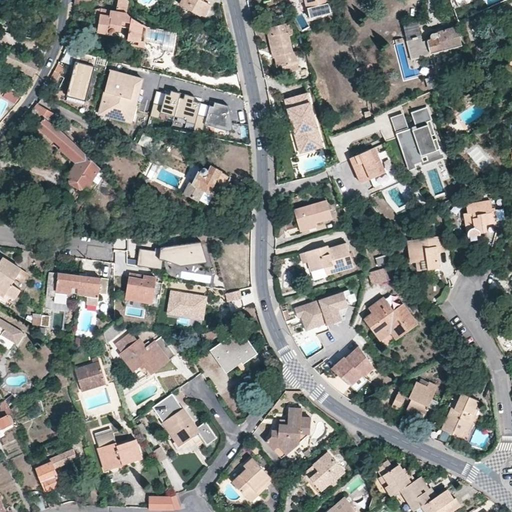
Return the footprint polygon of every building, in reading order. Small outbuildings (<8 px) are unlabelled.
[(120,31),(121,26),(128,27),(126,39),(138,41),(141,24),(131,19),(127,17),(124,14),(126,2),(123,0),(118,0),(116,12),(102,10),(100,18),(98,32),(110,35),(110,33),(111,34),(112,34),(114,34),(115,33),(115,31),(115,30),(120,31)] [(181,0),(179,5),(204,18),(210,6),(207,4),(203,1),(203,0),(181,0)] [(304,0),(305,1),(309,16),(318,14),(318,17),(331,14),(327,0),(304,0)] [(173,13),(166,9),(162,16),(167,19),(169,19),(171,19),(174,13),(173,13)] [(167,19),(162,16),(158,23),(158,24),(163,27),(167,19)] [(294,51),(292,51),(287,32),(283,33),(282,25),(265,30),(271,54),(273,55),(277,68),(281,66),(297,62),(294,51)] [(17,27),(16,34),(28,36),(29,28),(17,27)] [(427,40),(431,54),(462,46),(457,27),(431,35),(430,36),(430,38),(430,39),(427,40)] [(143,42),(138,41),(126,39),(125,44),(142,47),(143,42)] [(34,77),(42,62),(11,49),(5,63),(24,71),(24,72),(34,77)] [(65,92),(86,98),(98,56),(77,50),(65,92)] [(281,66),(283,73),(299,69),(297,62),(281,66)] [(361,82),(376,78),(371,64),(357,69),(361,82)] [(63,68),(57,65),(47,85),(53,88),(63,68)] [(134,99),(131,98),(133,90),(139,91),(142,79),(123,74),(110,70),(102,98),(98,114),(130,123),(134,111),(137,112),(139,105),(140,103),(140,101),(138,100),(137,99),(134,99)] [(433,91),(440,88),(436,77),(429,78),(433,91)] [(175,118),(180,97),(181,92),(170,90),(169,94),(163,93),(158,115),(175,118)] [(307,92),(285,98),(287,108),(291,107),(294,115),(290,116),(294,133),(302,131),(305,145),(320,141),(307,92)] [(194,123),(199,102),(193,101),(195,95),(185,93),(184,98),(180,97),(175,118),(194,123)] [(214,106),(208,105),(204,124),(233,130),(229,105),(215,102),(214,106)] [(36,104),(33,108),(50,122),(55,114),(38,105),(36,104)] [(61,146),(59,149),(70,158),(69,160),(71,167),(73,169),(67,176),(70,178),(69,181),(81,190),(83,186),(86,188),(92,180),(100,168),(74,144),(63,133),(50,122),(33,108),(22,122),(28,126),(34,119),(38,124),(37,126),(43,130),(61,146)] [(433,135),(425,111),(412,115),(418,134),(411,136),(409,130),(401,132),(412,165),(422,161),(420,155),(424,154),(427,162),(441,157),(436,140),(431,141),(429,136),(433,135)] [(302,131),(294,133),(299,152),(321,147),(320,141),(305,145),(302,131)] [(370,178),(384,172),(377,154),(374,148),(350,158),(360,183),(370,178)] [(377,154),(384,172),(370,178),(374,188),(398,178),(391,161),(387,150),(377,154)] [(184,193),(207,205),(218,184),(224,187),(230,177),(210,166),(207,170),(202,167),(192,184),(189,183),(184,193)] [(92,180),(98,184),(105,173),(100,168),(92,180)] [(161,197),(155,195),(153,205),(159,207),(161,197)] [(314,204),(310,204),(309,205),(294,209),(299,227),(315,222),(320,221),(327,219),(332,217),(326,200),(314,204)] [(485,232),(484,223),(496,222),(494,208),(491,209),(490,201),(465,204),(466,212),(467,217),(464,217),(466,232),(467,235),(468,237),(470,239),(472,239),(474,239),(476,238),(477,237),(478,236),(479,234),(479,233),(485,232)] [(353,209),(350,202),(342,206),(345,212),(353,209)] [(299,227),(300,231),(316,226),(315,222),(299,227)] [(407,240),(411,262),(416,262),(417,270),(438,267),(436,253),(444,251),(441,235),(407,240)] [(139,248),(137,263),(162,268),(164,259),(180,256),(181,264),(196,262),(195,255),(205,253),(202,240),(164,245),(163,250),(139,248)] [(311,271),(324,267),(331,265),(333,272),(351,267),(353,266),(347,243),(328,248),(327,245),(305,252),(308,261),(311,271)] [(305,252),(300,253),(303,262),(308,261),(305,252)] [(21,269),(3,257),(0,261),(0,300),(5,303),(11,295),(15,298),(21,289),(18,287),(20,283),(15,279),(21,269)] [(376,259),(378,266),(387,264),(385,257),(376,259)] [(326,274),(333,272),(331,265),(324,267),(326,274)] [(368,272),(372,285),(392,279),(387,265),(368,272)] [(77,293),(79,275),(58,272),(58,273),(49,272),(47,295),(55,296),(54,301),(65,303),(67,292),(77,293)] [(130,273),(126,298),(151,302),(155,282),(155,277),(130,273)] [(79,275),(77,293),(99,295),(99,294),(107,294),(109,278),(79,275)] [(151,302),(158,303),(161,283),(155,282),(151,302)] [(225,293),(227,301),(241,296),(239,289),(225,293)] [(207,295),(170,290),(166,314),(204,319),(207,295)] [(341,320),(337,309),(347,305),(342,291),(294,308),(297,318),(300,317),(303,316),(304,319),(301,320),(305,330),(326,323),(326,325),(341,320)] [(416,324),(399,300),(391,306),(384,297),(369,308),(372,313),(364,319),(376,335),(387,326),(391,331),(396,339),(416,324)] [(24,333),(0,318),(0,335),(1,334),(16,343),(20,335),(23,336),(24,333)] [(103,331),(107,344),(121,331),(119,328),(114,322),(103,331)] [(376,335),(379,340),(391,331),(387,326),(376,335)] [(224,369),(238,359),(241,363),(242,364),(257,353),(246,337),(241,339),(236,332),(211,350),(224,369)] [(151,344),(148,341),(143,344),(139,339),(136,341),(130,333),(116,344),(123,353),(121,354),(131,369),(133,370),(140,366),(144,363),(146,365),(152,373),(175,355),(161,337),(151,344)] [(373,367),(356,344),(343,356),(361,375),(362,377),(373,367)] [(361,375),(343,356),(342,355),(329,367),(350,385),(361,375)] [(241,363),(238,359),(224,369),(226,372),(241,363)] [(68,384),(64,368),(55,371),(60,387),(68,384)] [(101,370),(77,377),(82,393),(83,393),(106,385),(101,370)] [(406,408),(423,416),(437,386),(428,382),(425,387),(415,382),(408,398),(410,400),(406,408)] [(106,385),(83,393),(86,401),(110,393),(107,385),(106,385)] [(405,396),(398,392),(391,406),(398,410),(405,396)] [(467,423),(470,424),(477,408),(475,407),(477,400),(458,392),(441,429),(452,434),(453,430),(462,434),(467,423)] [(164,422),(162,423),(176,442),(187,435),(190,436),(195,433),(197,431),(199,430),(196,427),(183,409),(182,409),(171,393),(153,406),(164,422)] [(0,402),(0,410),(0,412),(0,411),(0,429),(11,424),(8,415),(12,412),(11,409),(5,400),(0,402)] [(11,408),(15,412),(24,405),(20,400),(11,408)] [(288,408),(288,421),(287,425),(279,424),(278,431),(271,431),(271,436),(265,441),(273,449),(277,446),(285,454),(299,442),(299,433),(308,434),(310,418),(301,417),(302,409),(288,408)] [(406,408),(405,412),(422,420),(423,416),(406,408)] [(452,434),(467,441),(481,410),(477,408),(470,424),(467,423),(462,434),(453,430),(452,434)] [(215,435),(205,420),(196,427),(199,430),(197,431),(205,442),(209,439),(215,435)] [(143,435),(147,432),(141,423),(137,426),(143,435)] [(205,447),(211,442),(209,439),(205,442),(197,431),(195,433),(205,447)] [(299,442),(308,434),(299,433),(299,442)] [(190,436),(187,435),(176,442),(178,445),(190,436)] [(142,458),(136,440),(117,445),(116,442),(97,447),(104,469),(142,458)] [(255,454),(260,450),(253,442),(249,447),(255,454)] [(159,460),(167,457),(162,446),(155,449),(159,460)] [(277,446),(273,449),(280,458),(285,454),(277,446)] [(78,459),(75,450),(58,457),(62,465),(78,459)] [(321,490),(328,484),(334,478),(335,479),(344,471),(327,452),(297,478),(303,485),(310,478),(321,490)] [(54,468),(62,465),(58,457),(51,459),(54,468)] [(243,466),(245,469),(231,482),(250,501),(272,480),(251,458),(243,466)] [(47,464),(34,469),(44,491),(61,484),(54,468),(51,459),(46,461),(47,464)] [(398,464),(392,468),(386,460),(376,467),(381,475),(378,477),(390,496),(413,481),(407,472),(404,474),(398,464)] [(430,488),(428,489),(419,477),(413,481),(390,496),(392,499),(400,494),(413,511),(415,510),(421,506),(436,496),(430,488)] [(335,479),(334,478),(328,484),(331,487),(337,482),(335,479)] [(421,506),(424,511),(449,511),(460,505),(455,497),(453,499),(446,489),(436,496),(421,506)] [(150,508),(150,509),(179,509),(175,495),(168,497),(150,497),(150,508)] [(38,511),(45,509),(40,496),(34,498),(38,511)] [(356,511),(344,497),(326,511),(356,511)] [(49,508),(57,506),(54,498),(47,500),(49,508)]
